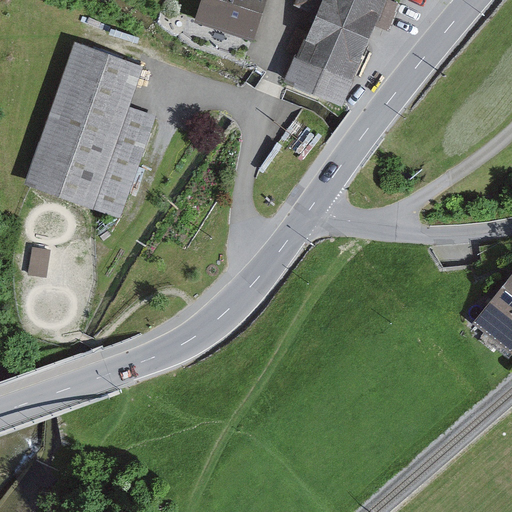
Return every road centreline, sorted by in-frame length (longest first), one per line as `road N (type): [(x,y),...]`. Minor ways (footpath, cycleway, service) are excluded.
road 1 (secondary): [(0,412),(194,337),(267,268),(313,205)]
road 2 (secondary): [(313,205),(471,0)]
road 3 (unknown): [(184,91),(142,206),(78,279)]
road 4 (unknown): [(30,291),(46,276),(68,274),(86,286),(92,317),(79,335),(58,341),(37,333),(26,302)]
road 5 (unclassified): [(511,130),(437,190),(371,228)]
road 6 (unclassified): [(511,225),(470,234),(371,228)]
road 7 (unknown): [(197,307),(184,295),(161,292),(132,307),(102,339),(79,335)]
